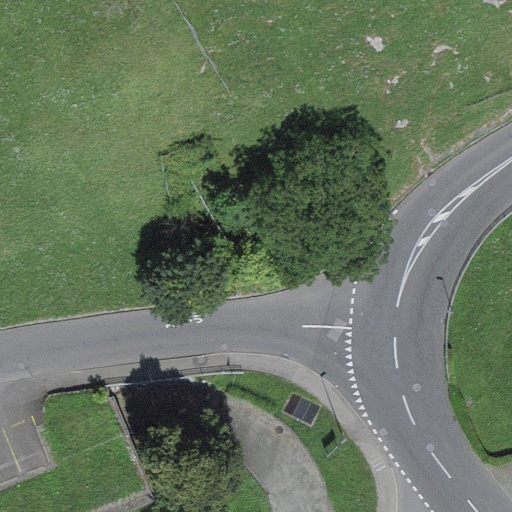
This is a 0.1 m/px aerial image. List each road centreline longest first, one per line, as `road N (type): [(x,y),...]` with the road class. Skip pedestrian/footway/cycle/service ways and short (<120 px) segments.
road 1 (residential): [(0,359),(124,334),(235,324),(394,326)]
road 2 (tertiary): [(511,160),(427,230),(410,260),(394,326)]
road 3 (tertiary): [(475,511),(410,417),(394,326)]
